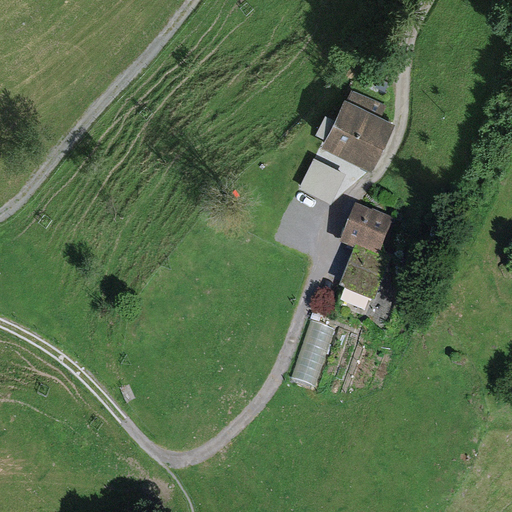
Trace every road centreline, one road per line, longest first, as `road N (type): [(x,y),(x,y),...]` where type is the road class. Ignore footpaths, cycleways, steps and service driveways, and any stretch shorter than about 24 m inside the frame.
road 1 (track): [(425,0),(407,26),(389,143),(325,229),(294,338),(270,384),(209,449),(192,459),(163,459)]
road 2 (track): [(0,323),(68,364),(163,459)]
